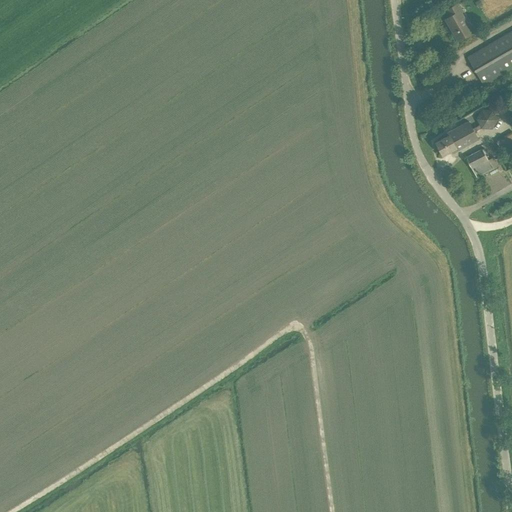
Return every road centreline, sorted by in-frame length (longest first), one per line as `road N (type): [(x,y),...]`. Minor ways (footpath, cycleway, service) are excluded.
road 1 (unclassified): [(511,511),(479,253),(410,132),(395,0)]
road 2 (track): [(331,511),(310,344),(300,329),(288,328),(16,511)]
